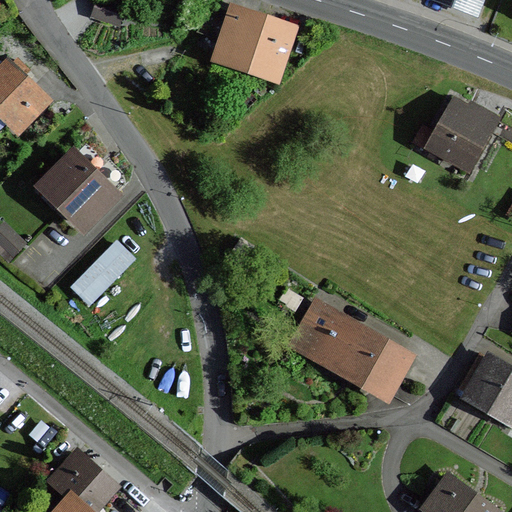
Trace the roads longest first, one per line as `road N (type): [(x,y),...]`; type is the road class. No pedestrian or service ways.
road 1 (unclassified): [(37,0),(151,171),(194,273),(215,389),(207,511)]
road 2 (primary): [(314,0),(511,72)]
